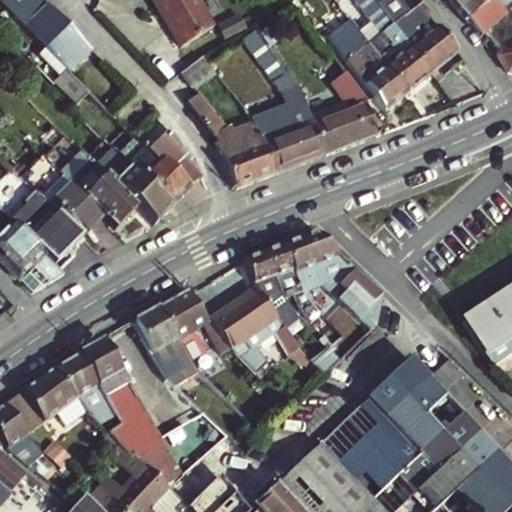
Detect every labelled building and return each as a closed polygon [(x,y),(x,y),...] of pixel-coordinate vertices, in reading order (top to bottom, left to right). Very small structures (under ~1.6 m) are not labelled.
[(0,0),(0,4),(66,70),(68,72),(91,49),(41,0),(0,0)] [(151,0),(182,48),(214,28),(195,0),(151,0)] [(384,69),(404,95),(430,74),(373,0),(356,0),(353,3),(373,28),(378,24),(384,32),(381,34),(366,46),(384,69)] [(373,0),(430,74),(456,54),(433,25),(422,3),(410,12),(400,0),(373,0)] [(450,0),(468,21),(493,0),(450,0)] [(511,0),(493,0),(468,21),(480,36),(485,31),(501,18),(497,12),(511,0)] [(511,74),(511,0),(497,12),(501,18),(485,31),(498,49),(497,58),(508,72),(511,74)] [(327,39),(384,111),(404,95),(384,69),(366,46),(360,38),(347,23),(327,39)] [(373,28),(360,38),(366,46),(381,34),(384,32),(378,24),(373,28)] [(206,61),(185,74),(194,90),(218,76),(215,73),(206,61)] [(66,70),(55,81),(78,105),(89,93),(68,72),(66,70)] [(350,110),(314,123),(325,154),(333,151),(377,134),(363,97),(346,74),(331,85),(350,110)] [(246,117),(252,129),(259,145),(262,144),(274,173),(325,154),(314,123),(300,88),(297,89),(285,94),(288,101),(253,114),(250,108),(244,111),(246,117)] [(219,145),(215,149),(221,156),(235,188),(274,173),(262,144),(259,145),(252,129),(234,136),(230,128),(225,130),(198,95),(187,103),(219,145)] [(171,130),(148,153),(182,187),(200,179),(192,158),(171,130)] [(169,206),(182,187),(148,153),(135,140),(118,156),(169,206)] [(94,167),(75,148),(54,169),(102,216),(115,228),(135,208),(94,167)] [(169,206),(118,156),(112,149),(94,167),(135,208),(151,224),(169,206)] [(102,216),(54,169),(40,155),(18,176),(41,199),(80,238),(102,216)] [(41,199),(14,226),(53,265),(80,238),(41,199)] [(53,265),(14,226),(0,240),(0,262),(31,294),(63,275),(53,265)] [(287,246),(303,291),(332,283),(340,292),(333,298),(357,323),(383,298),(345,264),(319,234),(287,246)] [(304,292),(303,291),(287,246),(266,255),(280,295),(284,301),(290,297),(300,313),(311,325),(321,318),(304,292)] [(265,300),(280,295),(266,255),(252,260),(245,263),(252,287),(255,286),(260,293),(265,300)] [(265,300),(260,293),(212,324),(230,350),(255,333),(277,318),(265,300)] [(511,294),(511,293),(488,308),(509,340),(511,337),(511,294)] [(209,326),(189,294),(159,311),(178,345),(209,326)] [(509,340),(488,308),(464,324),(484,356),(509,340)] [(146,319),(133,326),(167,383),(182,374),(194,391),(190,395),(244,457),(263,439),(262,439),(192,369),(178,345),(159,311),(146,319)] [(277,318),(283,327),(292,340),(299,334),(285,313),(277,318)] [(292,340),(283,327),(270,337),(284,357),(265,373),(286,397),(317,372),(309,365),(292,340)] [(79,357),(121,426),(109,435),(117,444),(130,459),(133,456),(147,470),(169,493),(174,489),(177,469),(104,343),(79,357)] [(53,372),(80,402),(93,418),(109,435),(121,426),(79,357),(56,370),(53,372)] [(244,357),(237,363),(244,370),(251,363),(244,357)] [(506,511),(511,507),(511,470),(407,360),(363,400),(355,407),(338,422),(319,440),(270,485),(247,507),(219,479),(186,510),(187,511),(506,511)] [(28,439),(80,402),(53,372),(4,408),(28,439)] [(28,439),(4,408),(0,410),(0,439),(19,462),(30,472),(44,460),(28,439)] [(109,435),(93,418),(83,427),(89,435),(84,439),(101,460),(117,444),(109,435)] [(6,458),(0,449),(0,486),(11,497),(28,479),(6,458)] [(109,477),(98,489),(120,511),(152,511),(171,495),(169,493),(147,470),(124,492),(109,477)] [(120,511),(98,489),(81,505),(87,511),(120,511)]
